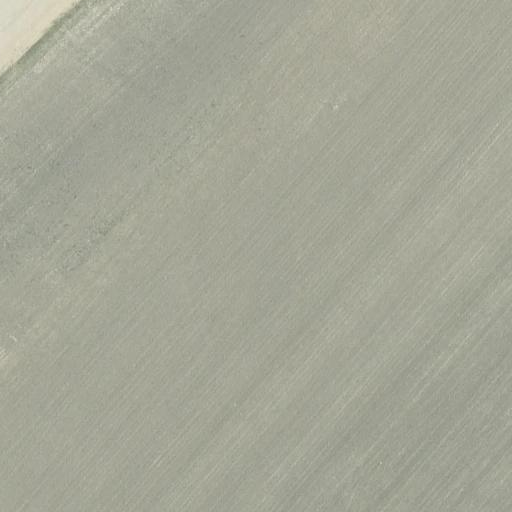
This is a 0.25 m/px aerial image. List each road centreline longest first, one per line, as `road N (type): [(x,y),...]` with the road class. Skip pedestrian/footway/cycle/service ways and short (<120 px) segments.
road 1 (unclassified): [(0,182),(203,16)]
road 2 (unclassified): [(157,0),(0,131)]
